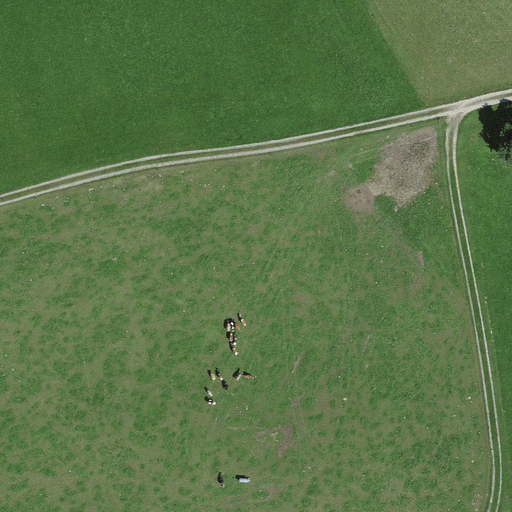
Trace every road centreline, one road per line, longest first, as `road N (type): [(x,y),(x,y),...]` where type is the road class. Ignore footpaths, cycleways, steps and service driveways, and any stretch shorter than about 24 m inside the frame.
road 1 (track): [(511,94),(274,146),(148,162),(0,201)]
road 2 (track): [(471,104),(452,131),(450,152),(496,441),(492,511)]
